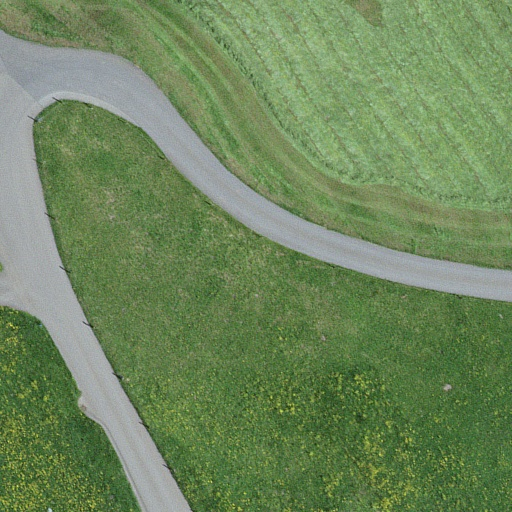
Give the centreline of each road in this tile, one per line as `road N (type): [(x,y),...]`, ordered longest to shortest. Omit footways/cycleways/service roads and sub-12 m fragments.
road 1 (unclassified): [(9,78),(62,70),(116,83),(263,220),(348,256),(441,277),(511,282)]
road 2 (unclassified): [(165,511),(0,197)]
